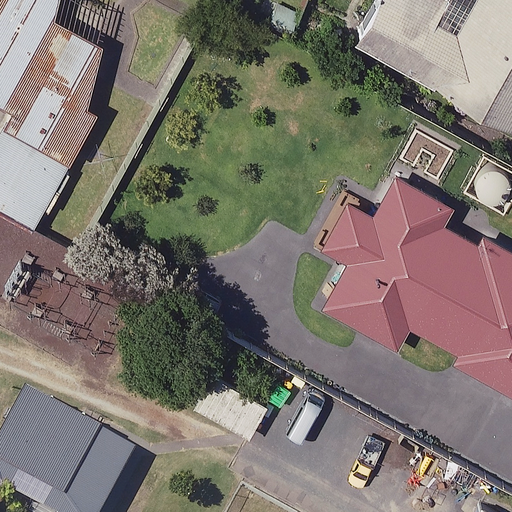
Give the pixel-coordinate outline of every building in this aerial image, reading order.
[(42,199),(48,202),(66,168),(58,164),(93,98),(78,90),(106,36),(45,4),(46,0),(0,0),(0,91),(9,97),(0,114),(0,200),(32,218),(42,199)] [(511,0),(364,0),(350,28),(511,109),(511,0)] [(511,172),(511,169),(483,157),(470,187),(500,200),(511,172)] [(511,232),(445,196),(393,169),(373,207),(347,193),(323,238),(345,250),(321,297),(395,337),(406,315),(453,340),(448,350),(511,384),(511,232)] [(267,393),(210,361),(191,395),(248,427),(267,393)] [(392,422),(283,363),(270,387),(380,446),(392,422)] [(230,419),(167,386),(145,430),(208,462),(230,419)] [(77,511),(105,460),(0,406),(0,505),(13,511),(77,511)]
